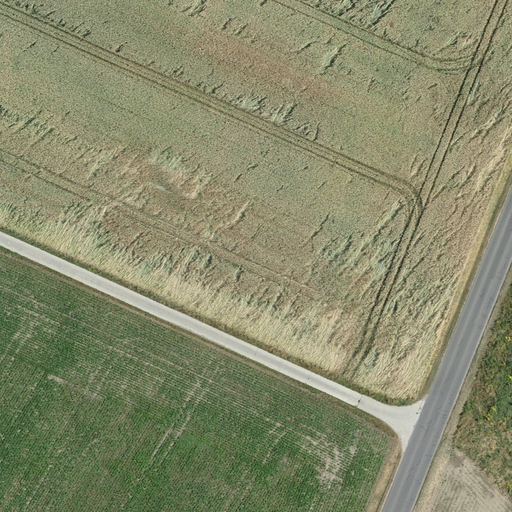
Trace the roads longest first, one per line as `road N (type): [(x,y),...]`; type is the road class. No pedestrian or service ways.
road 1 (track): [(429,433),(0,241)]
road 2 (unclassified): [(397,511),(511,225)]
